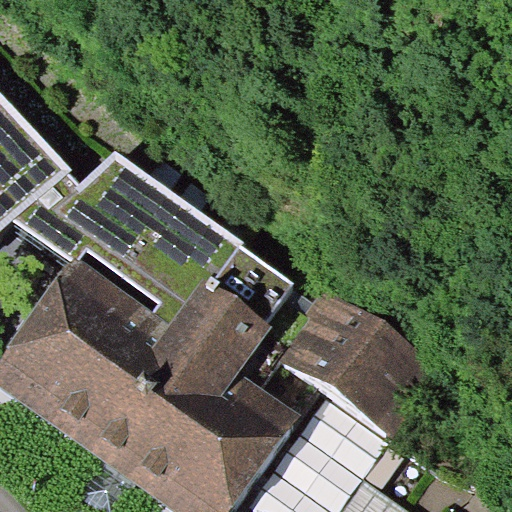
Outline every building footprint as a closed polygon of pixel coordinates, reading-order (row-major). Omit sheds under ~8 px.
[(0,251),(6,246),(62,191),(0,124),(0,251)] [(6,246),(72,277),(161,334),(187,295),(272,350),(307,297),(113,168),(80,209),(62,191),(6,246)] [(253,511),(300,441),(239,402),(272,350),(187,295),(161,334),(72,277),(0,387),(0,429),(127,511),(253,511)] [(400,461),(450,386),(341,314),(292,389),(324,410),(400,461)] [(391,511),(375,500),(400,461),(324,410),(300,441),(253,511),(391,511)]
